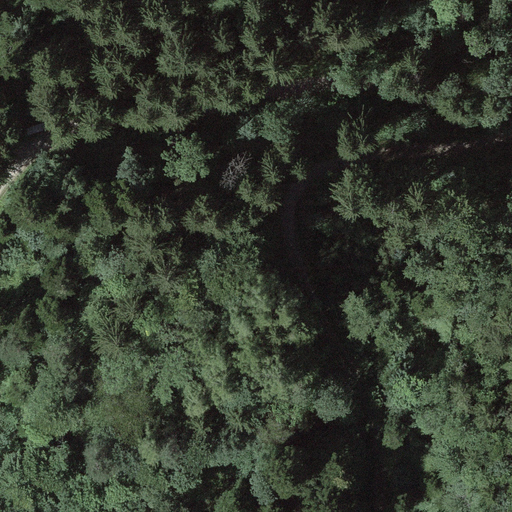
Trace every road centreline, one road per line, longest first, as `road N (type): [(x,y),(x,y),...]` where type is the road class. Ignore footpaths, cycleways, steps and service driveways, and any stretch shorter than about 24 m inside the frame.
road 1 (track): [(511,134),(327,168),(297,185),(291,221),(298,267),(372,416),(376,511)]
road 2 (track): [(0,180),(40,142),(90,124),(292,88),(422,92),(511,126)]
